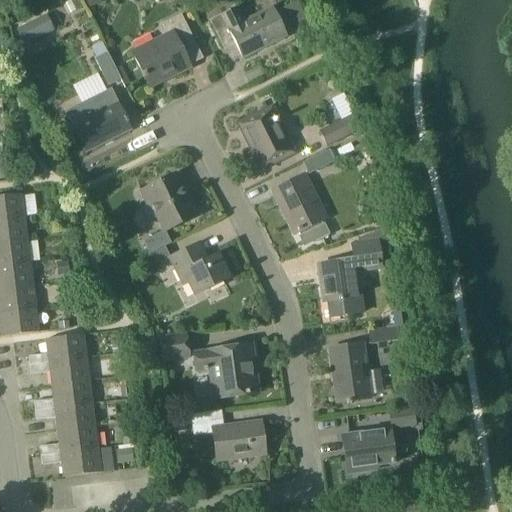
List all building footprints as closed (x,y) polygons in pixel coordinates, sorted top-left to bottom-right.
[(207,22),(222,51),(233,46),(240,60),(284,38),(269,9),(243,22),(236,8),(220,16),(207,22)] [(53,32),(46,17),(17,31),(24,46),(53,32)] [(171,78),(188,69),(187,68),(201,61),(178,17),(157,27),(163,39),(130,56),(145,86),(169,74),(171,78)] [(102,46),(92,51),(96,59),(106,54),(102,46)] [(96,59),(94,60),(108,88),(121,82),(115,71),(106,54),(96,59)] [(121,68),(115,71),(121,82),(124,88),(130,86),(121,68)] [(81,105),(64,113),(85,154),(130,131),(110,90),(106,92),(81,105)] [(292,155),(269,110),(237,126),(260,171),(292,155)] [(360,131),(353,117),(318,133),(325,148),(360,131)] [(327,152),(301,165),(307,177),(333,163),(327,152)] [(149,205),(162,233),(163,234),(164,233),(197,218),(187,198),(184,200),(173,177),(139,194),(145,207),(149,205)] [(318,242),(330,236),(323,221),(325,220),(303,177),(271,194),(292,237),(297,234),(303,248),(317,240),(318,242)] [(0,223),(24,221),(21,197),(0,199),(0,223)] [(0,246),(27,243),(24,221),(0,223),(0,246)] [(170,245),(164,233),(163,234),(162,233),(143,243),(149,256),(170,245)] [(0,269),(30,266),(27,243),(0,246),(0,269)] [(323,275),(318,276),(322,305),(326,304),(328,319),(343,317),(361,315),(355,269),(376,266),(373,244),(351,248),(353,262),(322,267),(323,275)] [(228,280),(217,257),(205,263),(197,246),(167,261),(181,287),(186,284),(193,297),(228,280)] [(158,265),(169,259),(164,250),(153,255),(158,265)] [(56,277),(69,276),(68,263),(55,264),(56,277)] [(0,269),(0,292),(33,289),(30,266),(0,269)] [(60,297),(71,296),(70,286),(58,288),(60,297)] [(0,315),(35,312),(33,289),(0,292),(0,315)] [(0,315),(0,339),(38,335),(35,312),(0,315)] [(368,334),(370,346),(399,342),(397,329),(368,334)] [(187,361),(184,337),(158,341),(162,364),(187,361)] [(28,360),(29,369),(86,361),(83,338),(46,343),(47,357),(28,360)] [(369,401),(361,346),(329,351),(337,406),(369,401)] [(253,366),(251,347),(192,355),(195,374),(213,371),(218,401),(252,396),(248,367),(253,366)] [(88,384),(86,361),(29,369),(30,378),(50,376),(51,389),(88,384)] [(34,404),(35,414),(91,407),(88,384),(51,389),(53,402),(34,404)] [(94,429),(91,407),(35,414),(36,424),(55,421),(57,434),(94,429)] [(388,413),(391,431),(414,428),(412,410),(388,413)] [(189,417),(192,438),(211,436),(215,464),(264,458),(259,424),(222,429),(220,413),(189,417)] [(39,450),(40,459),(97,452),(94,429),(57,434),(59,448),(39,450)] [(393,466),(388,432),(341,438),(346,472),(393,466)] [(117,465),(131,463),(130,451),(115,452),(117,465)] [(63,480),(100,476),(97,452),(40,459),(41,468),(61,466),(63,480)]
